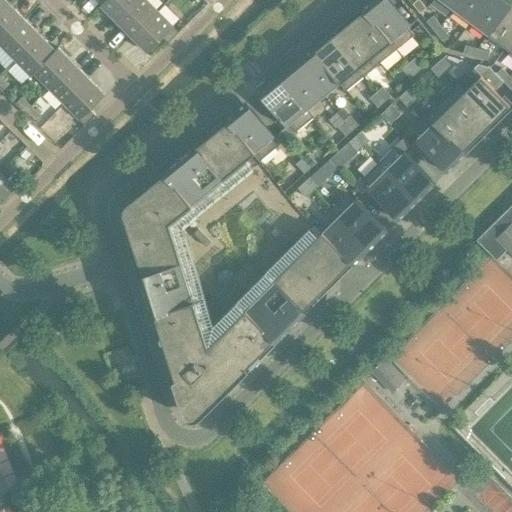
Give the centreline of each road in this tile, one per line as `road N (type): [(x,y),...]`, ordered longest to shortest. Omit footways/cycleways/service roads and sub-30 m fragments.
road 1 (residential): [(115,268),(164,419),(172,432),(202,438),(511,135)]
road 2 (residential): [(339,0),(100,194),(115,268)]
road 3 (residential): [(136,89),(226,0)]
road 4 (residential): [(136,89),(47,0)]
road 5 (residential): [(115,268),(26,294),(0,285)]
